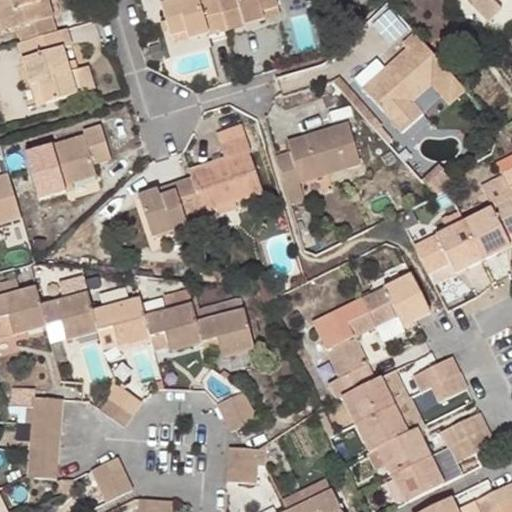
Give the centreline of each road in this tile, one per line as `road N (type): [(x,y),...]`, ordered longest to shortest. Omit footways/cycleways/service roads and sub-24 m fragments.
road 1 (residential): [(211,487),(215,423),(205,410),(146,410),(124,445),(142,483),(202,487)]
road 2 (residential): [(117,0),(143,93),(185,109),(265,85)]
road 3 (residential): [(511,421),(466,338),(511,315)]
